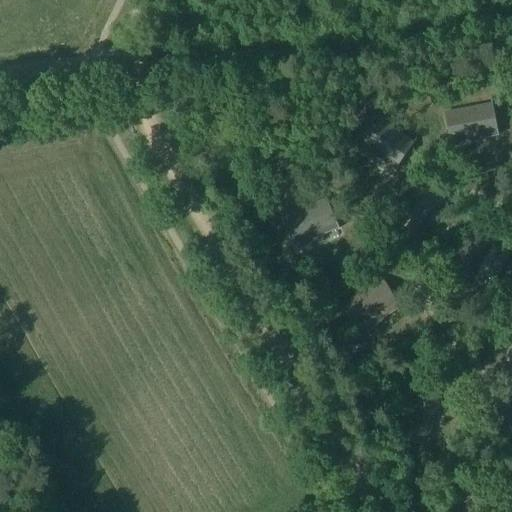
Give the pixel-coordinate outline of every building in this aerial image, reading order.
[(452,150),(452,148),(452,147),(463,145),(461,136),(480,132),(481,136),(497,133),(497,135),(498,135),(491,98),(490,98),(491,104),(444,113),(451,150),(452,150)] [(416,138),(412,142),(373,115),(351,146),(352,146),(353,145),(354,144),(363,150),(368,143),(380,151),(384,154),(382,157),(395,167),(394,168),(395,169),(417,138),(416,138)] [(338,228),(339,228),(324,193),(323,193),(326,199),(281,217),(296,252),(297,252),(296,250),(296,249),(306,245),(303,237),(316,231),(321,229),(322,233),(337,227),(338,228)] [(475,231),(462,259),(460,263),(477,272),(479,267),(485,255),(488,256),(495,241),(475,231)] [(362,338),(363,337),(363,335),(362,334),(371,329),(366,321),(378,313),(383,311),(385,314),(398,306),(399,307),(400,306),(380,275),(379,275),(382,280),(342,306),(362,338)] [(511,343),(502,374),(511,377),(511,343)] [(440,398),(418,393),(411,423),(429,427),(432,414),(436,414),(440,398)] [(511,511),(511,501),(486,504),(486,511),(511,511)]
